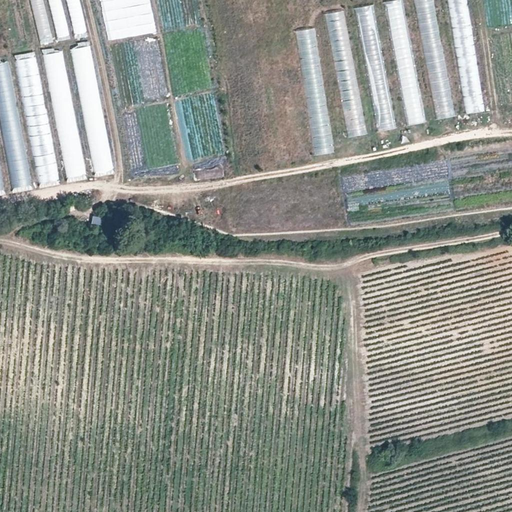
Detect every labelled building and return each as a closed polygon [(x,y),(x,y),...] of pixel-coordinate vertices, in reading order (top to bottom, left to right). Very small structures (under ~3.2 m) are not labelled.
[(42,0),(29,0),(40,45),(53,42),(42,0)] [(61,0),(47,0),(57,41),(71,38),(61,0)] [(79,0),(66,0),(75,37),(88,34),(79,0)] [(405,0),(381,0),(403,126),(425,122),(405,0)] [(435,0),(411,0),(432,122),(454,117),(435,0)] [(467,0),(444,0),(464,115),(485,110),(467,0)] [(375,3),(351,6),(373,134),(394,129),(375,3)] [(346,6),(323,9),(344,136),(366,132),(346,6)] [(315,26),(292,29),(314,156),(335,152),(315,26)] [(90,41),(70,45),(95,177),(114,173),(90,41)] [(61,46),(41,50),(68,182),(87,179),(61,46)] [(33,52),(14,55),(40,187),(58,184),(33,52)] [(5,57),(0,58),(0,128),(13,193),(31,189),(5,57)] [(120,112),(130,171),(179,163),(169,104),(120,112)] [(90,223),(101,224),(102,216),(91,215),(90,223)]
